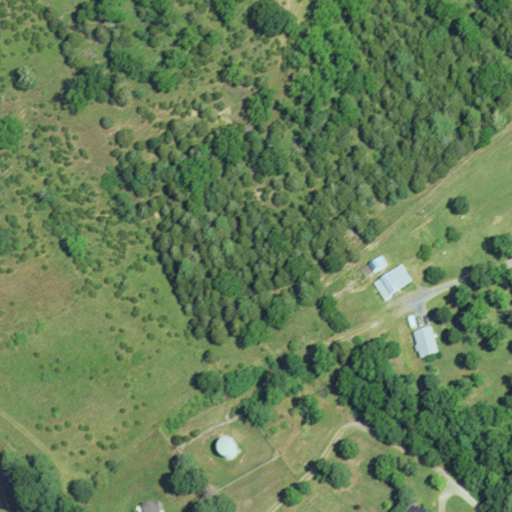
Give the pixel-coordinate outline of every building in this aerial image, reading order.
[(363,271),(368,279),(387,267),(382,259),(363,271)] [(413,282),(386,301),(373,283),(400,264),(413,282)] [(416,332),(434,328),(440,352),(422,356),(416,332)] [(216,449),(227,463),(237,455),(227,441),(216,449)] [(161,511),(143,511),(143,504),(161,502),(161,511)]
